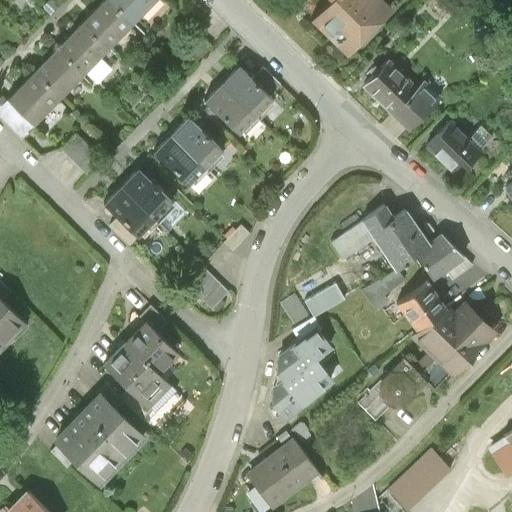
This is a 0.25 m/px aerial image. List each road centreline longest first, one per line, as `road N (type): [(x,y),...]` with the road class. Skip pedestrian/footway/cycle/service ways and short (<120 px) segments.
road 1 (residential): [(306,511),(384,466),(511,337)]
road 2 (residential): [(239,354),(262,249),(302,187),(356,130)]
road 3 (residential): [(0,464),(58,387),(124,254)]
road 4 (residential): [(511,262),(356,130)]
road 5 (residential): [(356,130),(226,0)]
road 6 (residential): [(188,511),(226,422),(239,354)]
road 7 (residential): [(14,145),(124,254)]
road 8 (residential): [(124,254),(207,339),(239,354)]
